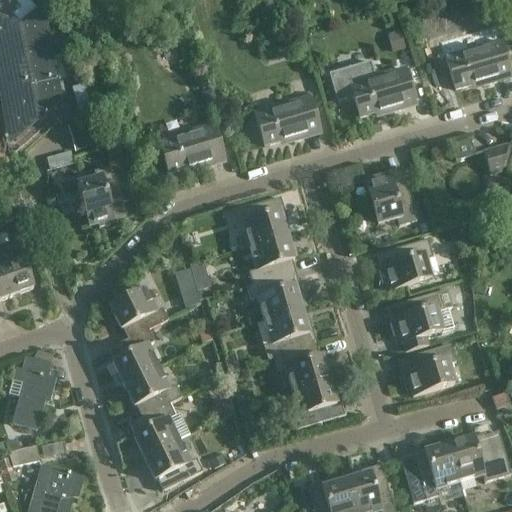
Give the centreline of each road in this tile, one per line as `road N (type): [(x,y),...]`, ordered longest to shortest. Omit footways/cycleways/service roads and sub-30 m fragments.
road 1 (residential): [(62,331),(172,216),(309,171)]
road 2 (residential): [(387,428),(309,171)]
road 3 (residential): [(181,511),(273,459),(387,428)]
road 4 (residential): [(309,171),(504,115)]
road 5 (residential): [(119,511),(62,331)]
